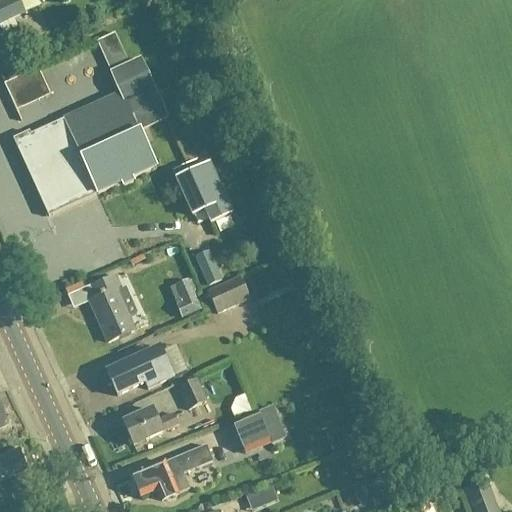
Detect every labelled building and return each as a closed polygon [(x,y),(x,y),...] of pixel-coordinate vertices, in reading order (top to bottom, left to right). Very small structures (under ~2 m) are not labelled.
[(17,0),(7,0),(0,3),(0,25),(24,15),(17,0)] [(22,0),(30,15),(44,8),(40,0),(22,0)] [(154,170),(138,134),(166,121),(140,63),(128,69),(113,36),(96,44),(120,96),(29,137),(27,134),(11,142),(46,219),(121,185),(123,189),(132,185),(130,181),(154,170)] [(45,79),(14,89),(21,111),(52,101),(45,79)] [(195,163),(172,173),(192,219),(208,212),(213,225),(230,217),(208,168),(199,172),(195,163)] [(209,254),(195,259),(207,288),(221,282),(209,254)] [(114,279),(89,290),(95,302),(89,304),(107,345),(133,334),(115,294),(119,292),(114,279)] [(249,302),(239,280),(206,295),(216,317),(249,302)] [(187,284),(178,288),(185,305),(176,308),(175,309),(180,321),(200,312),(187,284)] [(111,388),(116,399),(144,386),(146,392),(169,382),(156,352),(105,374),(106,377),(103,380),(106,388),(111,388)] [(195,383),(177,391),(187,413),(205,405),(195,383)] [(232,427),(244,457),(283,441),(271,411),(232,427)] [(151,412),(122,425),(132,448),(176,428),(171,416),(156,423),(151,412)] [(163,464),(130,478),(139,500),(156,493),(161,504),(176,497),(176,496),(188,491),(182,477),(211,464),(205,448),(163,466),(163,464)] [(18,453),(0,460),(0,483),(26,472),(18,453)] [(367,483),(384,474),(377,461),(360,470),(367,483)] [(463,492),(470,511),(495,511),(485,484),(463,492)] [(271,490),(259,495),(263,506),(276,501),(271,490)]
